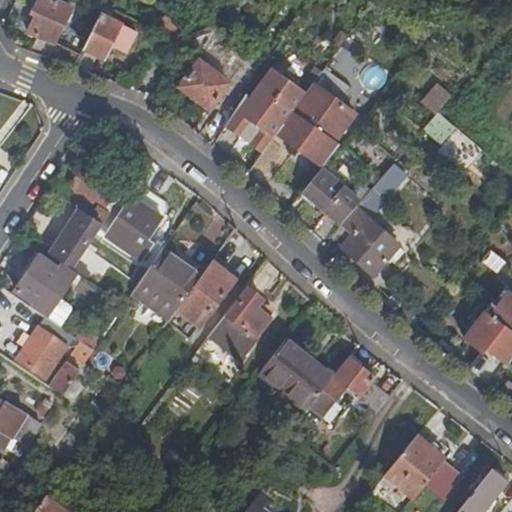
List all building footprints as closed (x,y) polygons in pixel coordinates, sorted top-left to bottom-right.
[(40,39),(32,52),(74,68),(79,58),(68,53),(68,51),(54,44),(71,9),(53,0),(40,0),(35,12),(40,15),(37,19),(30,34),(40,39)] [(120,24),(100,14),(83,49),(98,56),(104,59),(111,45),(126,52),(135,33),(120,25),(120,24)] [(199,51),(213,30),(196,19),(182,40),(199,51)] [(356,50),(347,44),(335,62),(344,68),(356,50)] [(79,58),(74,68),(90,75),(98,56),(83,49),(79,58)] [(229,85),(200,61),(179,87),(209,111),(229,85)] [(249,103),(280,126),(304,93),(272,70),(251,100),(249,103)] [(328,140),(333,143),(355,115),(314,85),(294,114),(318,133),(316,140),(322,144),(328,140)] [(261,156),(277,135),(282,127),(280,126),(249,103),(243,99),(224,128),(261,156)] [(317,164),(333,143),(328,140),(322,144),(316,140),(318,133),(294,114),(292,113),(282,127),(277,135),(317,164)] [(322,168),(339,147),(333,143),(317,164),(322,168)] [(102,226),(123,194),(83,168),(66,195),(57,189),(60,186),(55,183),(50,191),(81,212),(102,226)] [(355,209),(359,204),(321,169),(302,193),(340,226),(355,209)] [(134,178),(125,171),(119,180),(128,187),(134,178)] [(371,191),(380,199),(398,179),(389,171),(371,191)] [(356,210),(366,218),(381,200),(380,199),(371,191),(356,210)] [(128,245),(147,257),(155,245),(150,240),(163,220),(130,199),(115,220),(135,234),(128,245)] [(323,245),(333,255),(340,248),(373,276),(399,246),(366,218),(356,210),(355,209),(340,226),(323,245)] [(96,236),(102,226),(81,212),(58,246),(62,250),(55,260),(60,263),(72,271),(80,260),(76,258),(92,233),(96,236)] [(165,246),(178,228),(170,222),(157,240),(165,246)] [(62,250),(58,246),(50,256),(55,260),(62,250)] [(177,310),(201,275),(175,257),(163,249),(132,294),(170,320),(177,310)] [(95,286),(109,266),(86,250),(81,258),(80,260),(72,271),(76,273),(82,277),(95,286)] [(201,275),(205,270),(179,252),(175,257),(201,275)] [(33,304),(30,309),(45,319),(47,315),(76,273),(72,271),(60,263),(56,269),(39,256),(14,291),(33,304)] [(235,279),(212,261),(205,270),(201,275),(177,310),(200,327),(235,279)] [(226,316),(224,315),(209,336),(240,360),(256,339),(254,338),(268,319),(255,307),(260,301),(247,290),(226,316)] [(465,341),(483,354),(487,350),(506,364),(511,356),(511,298),(506,294),(496,308),(491,305),(465,341)] [(45,319),(15,363),(42,383),(72,337),(45,319)] [(84,330),(77,340),(80,342),(93,352),(99,341),(84,330)] [(209,336),(193,357),(229,384),(245,364),(240,360),(209,336)] [(307,410),(309,408),(331,378),(287,341),(261,373),(307,410)] [(80,342),(50,387),(62,396),(93,352),(80,342)] [(483,354),(469,370),(490,386),(506,364),(487,350),(483,354)] [(369,422),(390,396),(375,384),(371,381),(374,377),(348,356),(331,378),(309,408),(321,417),(337,398),(338,399),(349,386),(358,393),(347,406),(369,422)] [(500,393),(511,402),(511,385),(508,382),(500,393)] [(20,431),(26,422),(0,404),(0,450),(7,441),(21,450),(29,437),(20,431)] [(35,428),(26,422),(20,431),(29,437),(35,428)] [(393,466),(417,438),(416,437),(383,477),(384,477),(393,466)] [(414,502),(446,462),(434,451),(428,447),(417,438),(393,466),(384,477),(414,502)] [(437,448),(431,443),(428,447),(434,451),(437,448)] [(216,471),(206,483),(230,502),(240,490),(216,471)] [(507,484),(491,471),(457,511),(484,511),(487,509),(507,484)] [(230,502),(206,483),(198,493),(222,511),(230,502)] [(263,511),(271,501),(261,493),(246,511),(263,511)] [(63,511),(45,498),(35,511),(63,511)]
